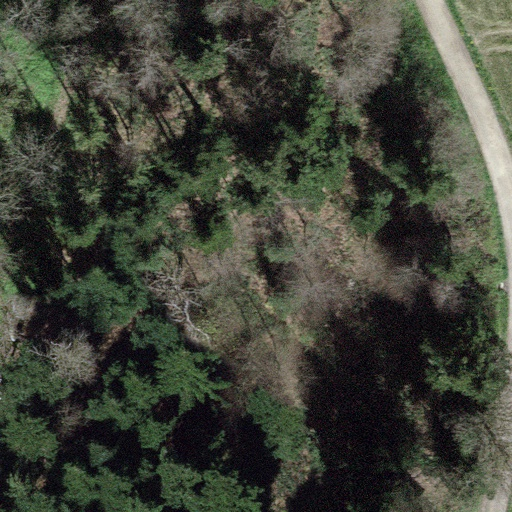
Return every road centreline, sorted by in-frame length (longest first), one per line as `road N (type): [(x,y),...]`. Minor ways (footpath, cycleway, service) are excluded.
road 1 (track): [(423,0),(498,177),(511,245)]
road 2 (track): [(511,351),(485,511)]
